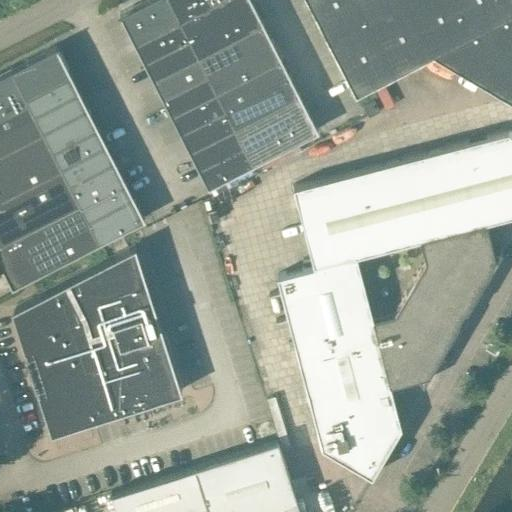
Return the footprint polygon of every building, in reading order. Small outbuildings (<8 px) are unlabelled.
[(132,5),(120,11),(122,14),(121,14),(134,40),(180,17),(171,0),(141,0),(134,4),(132,4),(132,5)] [(171,0),(180,17),(212,0),(211,0),(171,0)] [(189,35),(198,52),(263,19),(261,19),(253,3),(254,2),(254,1),(252,2),(251,0),(212,0),(180,17),(189,35)] [(511,0),(307,0),(355,92),(416,61),(433,53),(511,12),(511,0)] [(511,99),(511,12),(433,53),(511,99)] [(180,17),(134,40),(135,41),(136,40),(145,57),(143,57),(144,58),(189,35),(180,17)] [(198,52),(207,70),(216,88),(281,55),(281,54),(279,55),(271,39),(272,38),(272,37),(270,37),(262,21),(263,20),(263,19),(198,52)] [(198,52),(189,35),(144,58),(145,58),(154,74),(152,75),(153,76),(198,52)] [(57,44),(44,50),(11,66),(26,96),(71,72),(58,47),(57,44)] [(198,52),(153,76),(154,76),(163,92),(161,93),(162,94),(207,70),(198,52)] [(234,124),(299,91),(299,90),(297,91),(289,74),(290,73),(290,72),(288,73),(280,56),(281,56),(281,55),(216,88),(225,106),(234,124)] [(0,71),(0,108),(26,96),(11,66),(0,71)] [(207,70),(162,94),(163,93),(172,110),(170,111),(171,111),(216,88),(207,70)] [(26,96),(35,113),(81,90),(80,90),(79,90),(70,74),(72,73),(71,72),(26,96)] [(216,88),(171,111),(171,112),(173,111),(181,128),(180,129),(225,106),(216,88)] [(35,113),(44,131),(90,108),(89,107),(88,108),(79,92),(81,91),(81,90),(35,113)] [(234,124),(243,142),(253,160),(316,128),(315,128),(317,127),(317,126),(315,127),(307,110),(308,109),(308,108),(306,109),(298,92),(299,91),(234,124)] [(0,153),(44,131),(35,113),(26,96),(0,108),(0,153)] [(363,104),(369,115),(379,109),(374,99),(363,104)] [(234,124),(225,106),(180,129),(180,130),(182,129),(190,146),(189,146),(189,147),(234,124)] [(44,131),(53,149),(99,126),(98,125),(97,126),(89,109),(90,109),(90,108),(44,131)] [(243,142),(234,124),(189,147),(189,148),(191,147),(199,163),(198,164),(198,165),(243,142)] [(53,149),(62,167),(108,144),(108,143),(106,144),(98,127),(99,126),(53,149)] [(511,130),(508,129),(508,128),(293,183),(314,263),(277,272),(322,445),(323,444),(372,473),(400,424),(401,424),(390,381),(427,372),(425,377),(424,376),(422,380),(424,381),(459,321),(457,320),(465,307),(466,308),(502,248),(500,247),(498,250),(499,251),(496,255),(486,218),(511,211),(511,130)] [(0,199),(62,167),(53,149),(44,131),(0,153),(0,199)] [(243,142),(198,165),(200,165),(208,181),(207,182),(207,183),(209,182),(209,183),(253,160),(243,142)] [(62,167),(71,185),(117,162),(117,161),(115,162),(107,145),(108,144),(62,167)] [(71,185),(81,203),(126,179),(124,179),(116,163),(117,162),(71,185)] [(0,243),(81,203),(71,185),(62,167),(0,199),(0,243)] [(133,197),(125,181),(126,180),(126,179),(81,203),(99,239),(143,217),(143,216),(145,216),(144,214),(143,215),(134,198),(136,198),(135,197),(133,197)] [(0,268),(1,268),(0,267),(4,265),(12,282),(11,283),(12,284),(14,283),(99,239),(81,203),(0,243),(0,268)] [(135,242),(16,303),(17,305),(17,304),(55,421),(89,410),(91,416),(90,416),(90,418),(182,388),(135,242)] [(301,511),(277,438),(194,464),(160,476),(167,499),(201,487),(206,502),(208,511),(301,511)]
